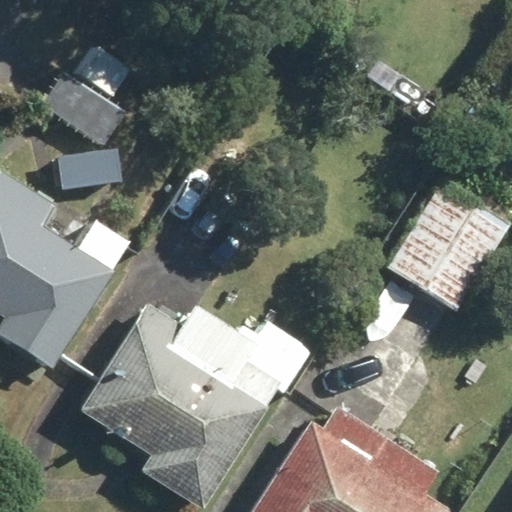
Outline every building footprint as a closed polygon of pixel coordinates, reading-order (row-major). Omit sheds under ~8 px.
[(114,115),(55,76),(33,109),(92,148),(114,115)] [(232,109),(152,235),(222,280),(273,200),(236,177),(266,130),(232,109)] [(0,361),(35,383),(120,246),(81,222),(67,245),(39,228),(51,209),(0,177),(0,361)] [(434,189),(381,271),(442,311),(496,228),(434,189)] [(126,474),(185,511),(190,511),(294,350),(255,325),(246,338),(230,328),(226,335),(184,307),(171,326),(139,305),(67,418),(134,461),(126,474)] [(297,423),(240,511),(436,511),(415,499),(431,475),(326,409),(312,432),(297,423)] [(511,511),(511,491),(497,511),(511,511)]
